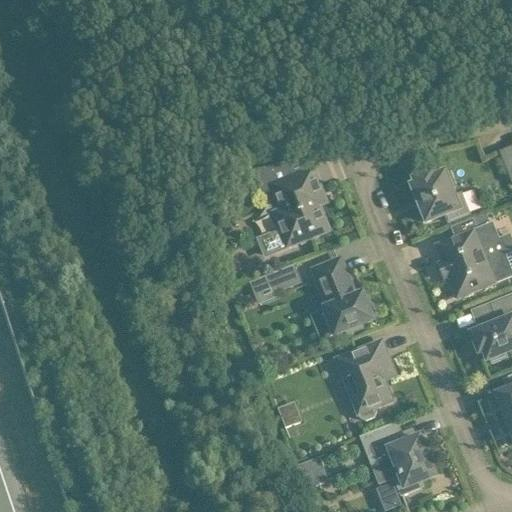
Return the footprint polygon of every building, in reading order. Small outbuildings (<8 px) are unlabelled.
[(511,148),(501,153),(508,172),(511,180),(511,148)] [(326,203),(321,190),(313,170),(290,179),(285,168),(266,173),(254,176),(262,195),(273,190),(287,225),(280,228),(281,231),(258,240),(265,257),(288,248),(310,239),(329,231),(319,206),(326,203)] [(455,198),(451,188),(454,187),(449,175),(446,176),(445,173),(433,178),(432,173),(414,180),(416,185),(412,186),(427,223),(446,215),(449,222),(469,215),(461,196),(455,198)] [(212,222),(224,218),(218,201),(206,205),(212,222)] [(486,215),(473,220),(477,229),(489,224),(486,215)] [(454,240),(437,247),(443,263),(442,263),(448,278),(449,278),(457,299),(476,292),(511,277),(511,273),(507,261),(505,256),(511,252),(511,241),(510,236),(499,241),(492,225),(490,226),(478,231),(455,240),(454,240)] [(355,298),(340,261),(314,271),(325,298),(322,300),(326,309),(325,310),(336,336),(347,331),(349,335),(363,329),(362,325),(373,321),(371,315),(374,314),(368,299),(365,300),(363,295),(355,298)] [(293,266),(270,276),(277,293),(300,284),(293,266)] [(479,332),(472,335),(480,354),(484,352),(488,361),(489,361),(491,365),(508,358),(506,354),(507,354),(511,351),(511,296),(490,305),(496,320),(498,324),(490,327),(479,332)] [(363,350),(337,360),(358,415),(359,417),(360,420),(366,423),(375,419),(377,413),(376,411),(375,409),(392,402),(384,381),(395,376),(392,369),(382,343),(363,350)] [(507,391),(496,396),(511,434),(511,377),(503,382),(507,391)] [(403,444),(396,425),(398,424),(398,423),(379,430),(360,438),(360,439),(362,439),(375,471),(390,465),(402,496),(422,488),(420,483),(435,477),(430,462),(426,451),(426,452),(420,437),(403,444)] [(310,491),(330,483),(321,459),(301,467),(310,491)]
